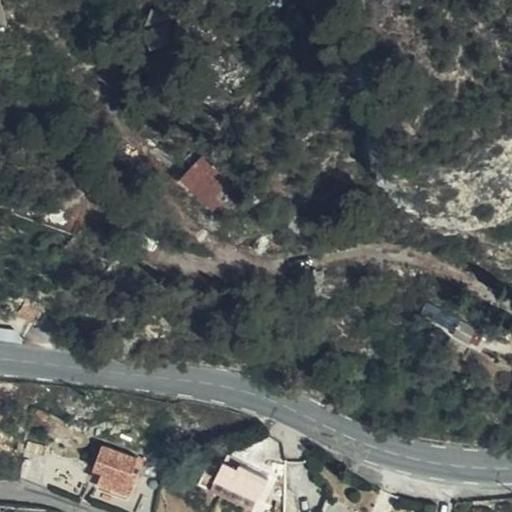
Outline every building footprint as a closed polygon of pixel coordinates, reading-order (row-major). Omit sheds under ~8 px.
[(206,184),(223,166),(189,134),(172,153),(206,184)] [(68,466),(102,483),(110,459),(103,455),(107,445),(73,431),(62,455),(71,459),(68,466)] [(237,480),(211,463),(199,478),(224,496),(237,480)] [(322,511),(332,511),(341,500),(317,484),(305,501),(322,511)] [(511,511),(511,500),(500,500),(499,511),(511,511)]
